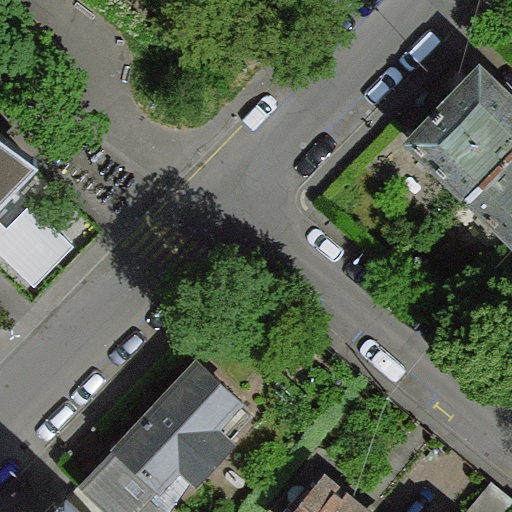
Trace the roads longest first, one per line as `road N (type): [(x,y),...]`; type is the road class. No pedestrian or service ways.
road 1 (residential): [(511,438),(220,207)]
road 2 (residential): [(0,425),(220,207)]
road 3 (residential): [(220,207),(425,0)]
